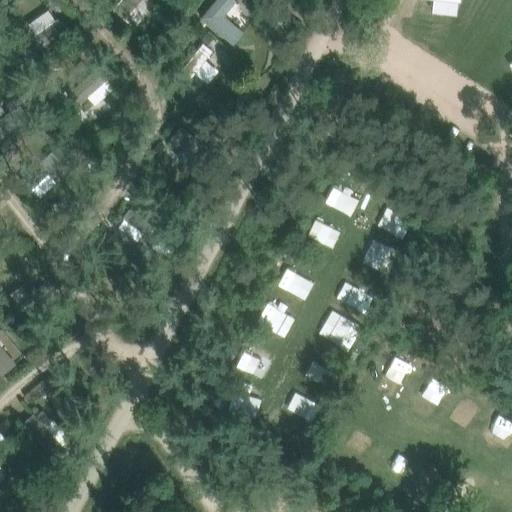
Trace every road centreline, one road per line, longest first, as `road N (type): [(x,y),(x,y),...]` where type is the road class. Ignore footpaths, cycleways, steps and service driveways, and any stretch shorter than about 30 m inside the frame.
road 1 (track): [(64,0),(124,79),(129,101),(119,144),(97,178),(24,238)]
road 2 (track): [(124,380),(0,204)]
